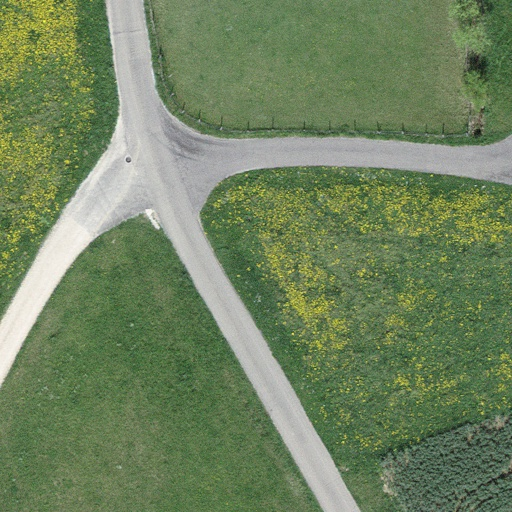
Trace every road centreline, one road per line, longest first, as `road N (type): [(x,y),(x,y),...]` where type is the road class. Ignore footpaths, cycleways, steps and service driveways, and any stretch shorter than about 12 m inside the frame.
road 1 (track): [(511,158),(297,150),(156,159),(73,230),(0,354)]
road 2 (residential): [(340,511),(184,228),(156,159),(124,0)]
